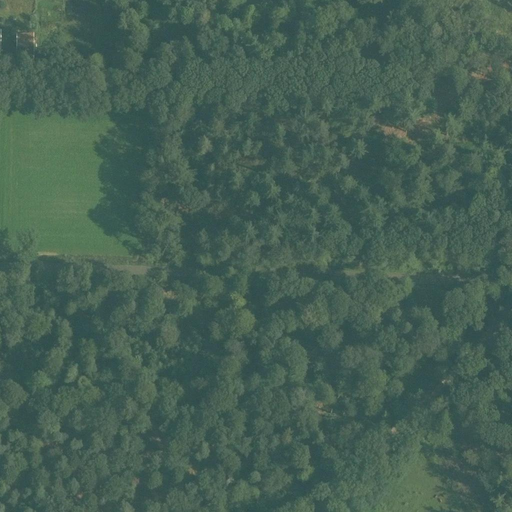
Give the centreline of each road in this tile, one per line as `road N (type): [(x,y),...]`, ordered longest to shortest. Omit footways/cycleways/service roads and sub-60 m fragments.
road 1 (unclassified): [(0,270),(511,277)]
road 2 (track): [(511,312),(314,511)]
